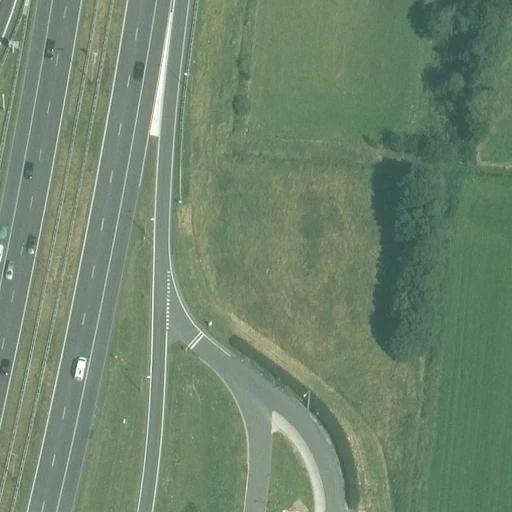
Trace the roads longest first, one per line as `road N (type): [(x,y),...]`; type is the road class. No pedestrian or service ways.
road 1 (motorway): [(48,511),(147,0)]
road 2 (motorway): [(58,0),(0,319)]
road 3 (motorway): [(164,193),(183,0)]
